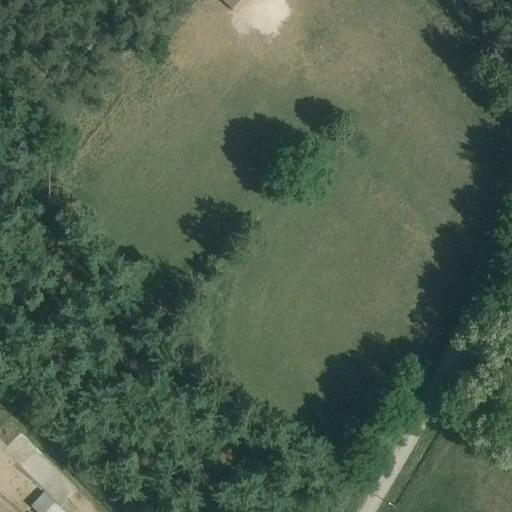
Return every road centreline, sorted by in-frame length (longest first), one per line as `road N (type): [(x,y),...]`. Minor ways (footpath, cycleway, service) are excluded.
road 1 (unclassified): [(367,511),(478,318)]
road 2 (track): [(0,386),(126,511)]
